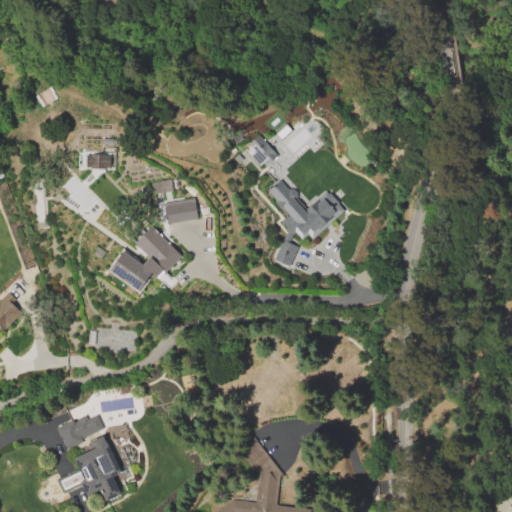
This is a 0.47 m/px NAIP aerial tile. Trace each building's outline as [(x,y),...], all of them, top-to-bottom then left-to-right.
[(262,168),(276,154),(259,135),(244,148),(262,168)] [(68,153),(89,153),(88,168),(67,167),(68,153)] [(85,153),(85,167),(114,168),(114,154),(85,153)] [(343,209),(327,191),(325,190),(304,209),(294,198),(297,191),(286,186),(279,178),(265,191),(282,210),(289,213),(280,221),(285,228),(273,259),(289,265),(296,246),(288,242),(291,233),(302,237),(305,234),(312,237),(343,209)] [(152,192),(169,191),(168,180),(151,181),(152,192)] [(195,193),(196,203),(202,203),(203,220),(198,221),(198,224),(196,225),(197,244),(180,246),(180,251),(208,249),(209,261),(198,262),(198,268),(176,270),(172,224),(167,225),(164,196),(195,193)] [(109,270),(139,290),(150,273),(160,279),(180,249),(146,227),(134,245),(149,255),(142,264),(122,251),(109,270)] [(20,314),(0,334),(0,299),(7,292),(13,298),(9,303),(20,314)] [(98,328),(122,330),(121,350),(96,347),(98,328)] [(87,331),(96,331),(95,348),(86,347),(87,331)] [(152,389),(147,372),(177,364),(182,380),(152,389)] [(56,428),(85,414),(87,420),(97,415),(101,424),(96,426),(98,432),(82,439),(83,442),(66,450),(56,428)] [(105,435),(123,473),(113,478),(121,494),(106,501),(100,490),(88,496),(82,484),(64,493),(58,480),(80,470),(75,459),(93,450),(89,443),(105,435)] [(213,511),(231,499),(255,502),(257,474),(236,449),(253,437),(283,475),(278,475),(275,504),(291,507),(291,511),(213,511)]
